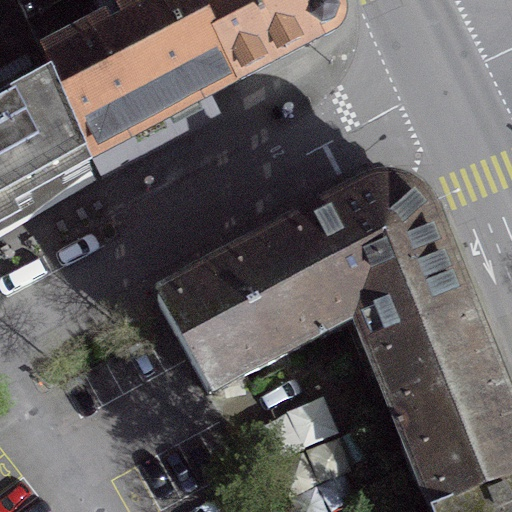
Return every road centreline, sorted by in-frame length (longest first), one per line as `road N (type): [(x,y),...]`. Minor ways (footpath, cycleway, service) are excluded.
road 1 (residential): [(440,81),(182,207),(0,310)]
road 2 (tertiary): [(440,81),(511,257)]
